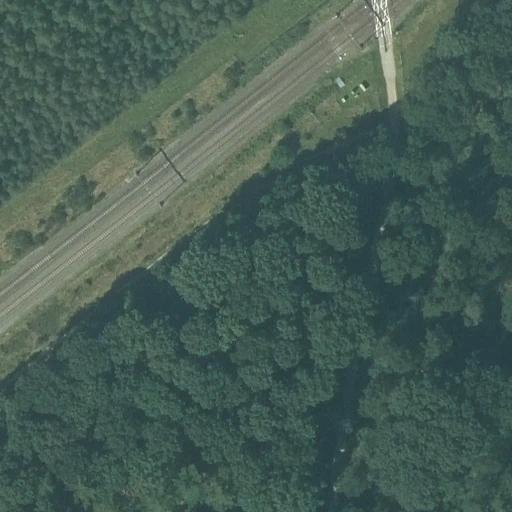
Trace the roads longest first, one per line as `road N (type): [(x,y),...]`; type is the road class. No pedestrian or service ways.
road 1 (track): [(0,393),(245,199),(392,123)]
road 2 (track): [(332,511),(354,349),(392,169),(392,123)]
road 3 (track): [(392,123),(472,113),(511,69)]
